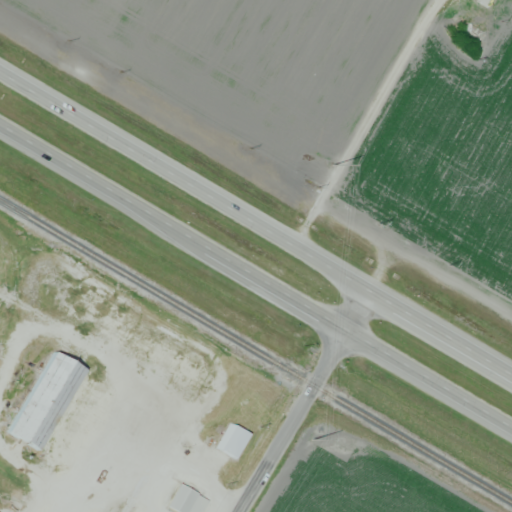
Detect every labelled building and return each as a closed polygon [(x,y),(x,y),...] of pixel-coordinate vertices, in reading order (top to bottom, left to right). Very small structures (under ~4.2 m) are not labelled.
[(69,287),(61,283),(54,295),(62,299),(69,287)] [(8,434),(38,449),(82,366),(52,350),(8,434)] [(103,387),(91,378),(78,398),(91,406),(103,387)] [(94,437),(68,423),(48,459),(74,473),(94,437)] [(215,449),(231,424),(249,435),(234,460),(215,449)] [(173,511),(163,506),(177,483),(206,501),(199,511),(173,511)]
